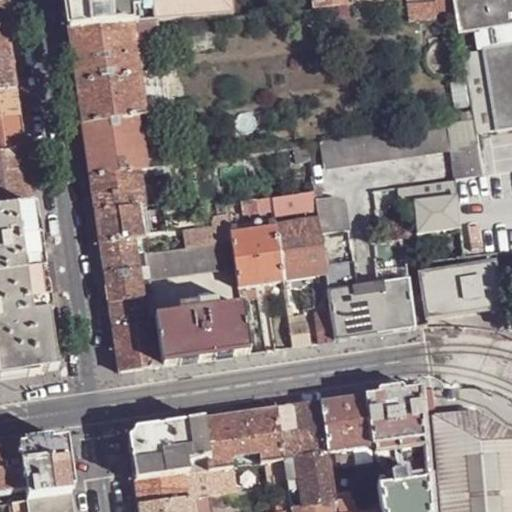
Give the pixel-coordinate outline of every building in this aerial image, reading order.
[(65,0),(70,33),(134,27),(137,26),(133,0),(65,0)] [(133,0),(137,26),(160,25),(235,18),(232,0),(133,0)] [(313,0),(315,12),(357,9),(355,0),(313,0)] [(355,0),(357,9),(386,6),(385,0),(355,0)] [(453,0),(438,1),(440,15),(451,14),(454,10),(453,0)] [(511,28),(511,0),(469,0),(455,4),(461,37),(511,28)] [(438,19),(440,19),(440,15),(438,1),(434,2),(413,4),(408,4),(410,21),(411,21),(412,25),(439,23),(438,19)] [(162,38),(160,25),(137,26),(134,27),(137,46),(153,44),(155,44),(162,38)] [(78,86),(142,75),(137,46),(134,27),(70,33),(78,86)] [(8,28),(0,29),(0,92),(17,90),(8,28)] [(142,75),(157,73),(153,44),(137,46),(142,75)] [(511,133),(511,49),(485,54),(486,61),(498,136),(511,133)] [(486,61),(465,65),(476,123),(479,139),(498,136),(486,61)] [(148,116),(164,113),(157,73),(142,75),(148,116)] [(78,86),(84,126),(141,117),(148,116),(142,75),(78,86)] [(17,90),(0,92),(0,121),(21,119),(17,90)] [(470,115),(462,116),(464,124),(464,125),(472,124),(472,123),(470,115)] [(84,126),(92,181),(141,172),(147,172),(149,172),(144,137),(141,117),(84,126)] [(0,155),(26,152),(21,119),(0,121),(0,155)] [(454,154),(457,184),(486,180),(479,139),(476,123),(472,123),(472,124),(464,125),(464,124),(418,131),(322,144),(326,172),(454,154)] [(152,136),(144,137),(149,172),(157,170),(152,136)] [(0,155),(0,212),(33,208),(26,152),(0,155)] [(184,166),(157,170),(149,172),(147,172),(148,178),(158,177),(158,181),(185,177),(184,166)] [(92,181),(97,216),(142,208),(147,208),(141,172),(92,181)] [(458,183),(397,188),(400,230),(461,225),(458,183)] [(275,214),(276,222),(319,216),(317,203),(316,194),(273,201),(275,214)] [(323,203),(317,203),(319,216),(320,224),(322,238),(351,234),(348,209),(338,200),(323,203)] [(229,207),(231,220),(241,218),(275,214),(273,201),(229,207)] [(171,237),(166,205),(147,208),(142,208),(146,240),(171,237)] [(218,206),(220,221),(221,221),(223,232),(232,231),(232,230),(231,220),(229,207),(228,205),(218,206)] [(0,380),(57,373),(52,338),(36,340),(34,325),(50,323),(33,208),(0,212),(0,380)] [(97,216),(102,248),(136,242),(141,241),(145,241),(146,240),(142,208),(97,216)] [(231,220),(232,230),(238,229),(242,229),(241,218),(231,220)] [(320,224),(313,225),(320,274),(284,279),(285,285),(328,279),(322,238),(320,224)] [(272,231),(271,225),(242,229),(238,229),(239,236),(272,231)] [(313,225),(277,230),(284,279),(320,274),(313,225)] [(284,279),(277,230),(272,231),(239,236),(233,236),(234,244),(238,270),(241,291),(285,285),(284,279)] [(106,278),(140,272),(137,246),(136,242),(102,248),(106,278)] [(234,244),(147,256),(149,270),(151,282),(238,270),(234,244)] [(494,265),(420,277),(425,306),(427,319),(427,323),(502,311),(494,265)] [(407,269),(376,273),(378,287),(409,283),(407,269)] [(142,282),(151,282),(149,270),(140,272),(142,282)] [(110,307),(144,301),(142,282),(140,272),(106,278),(110,307)] [(357,279),(328,283),(330,294),(358,290),(357,279)] [(415,332),(409,283),(378,287),(358,290),(330,294),(332,314),(336,343),(415,332)] [(114,333),(149,326),(148,319),(145,300),(144,301),(110,307),(114,333)] [(243,308),(157,320),(157,325),(164,369),(250,356),(243,308)] [(314,316),(319,346),(336,343),(332,314),(314,316)] [(149,326),(157,325),(157,320),(156,318),(148,319),(149,326)] [(291,330),(301,329),(300,322),(290,323),(291,330)] [(36,340),(52,338),(50,323),(34,325),(36,340)] [(164,369),(157,325),(149,326),(114,333),(120,376),(164,369)] [(291,330),(293,349),(310,347),(308,328),(301,329),(291,330)] [(418,392),(421,420),(433,420),(431,390),(418,392)] [(374,450),(423,443),(421,420),(418,392),(367,400),(374,450)] [(329,457),(374,450),(367,400),(322,406),(329,457)] [(297,467),(285,469),(288,488),(292,511),(337,511),(337,510),(333,486),(332,477),(331,467),(329,457),(322,406),(277,412),(285,463),(296,461),(297,467)] [(277,412),(203,423),(208,464),(210,474),(214,473),(234,470),(233,461),(250,458),(260,457),(261,467),(272,465),(285,463),(277,412)] [(511,511),(511,434),(477,415),(433,420),(421,420),(423,443),(424,453),(426,480),(428,511),(511,511)] [(131,448),(136,484),(183,477),(188,477),(187,467),(208,464),(203,423),(143,431),(131,448)] [(374,450),(375,460),(386,459),(424,453),(423,443),(374,450)] [(45,444),(16,449),(23,493),(23,497),(24,502),(70,495),(65,460),(45,444)] [(16,449),(0,451),(0,496),(23,493),(16,449)] [(233,461),(234,470),(252,468),(250,458),(233,461)] [(375,460),(378,476),(388,474),(386,459),(375,460)] [(276,489),(288,488),(285,469),(285,463),(272,465),(276,489)] [(341,466),(331,467),(332,477),(342,476),(341,466)] [(386,485),(379,486),(379,487),(382,506),(382,511),(428,511),(426,480),(420,481),(420,487),(409,488),(407,474),(404,472),(397,474),(395,477),(397,490),(387,491),(386,485)] [(183,477),(187,502),(205,500),(212,499),(209,480),(214,480),(214,473),(210,474),(188,477),(183,477)] [(333,486),(344,485),(342,476),(332,477),(333,486)] [(140,509),(187,502),(183,477),(136,484),(140,509)] [(372,507),(382,506),(379,487),(370,489),(372,507)] [(292,511),(288,488),(276,489),(278,511),(292,511)] [(0,504),(0,511),(76,511),(74,494),(70,495),(24,502),(21,502),(0,504)] [(187,502),(188,511),(206,511),(205,500),(187,502)] [(188,511),(187,502),(140,509),(140,511),(188,511)]
